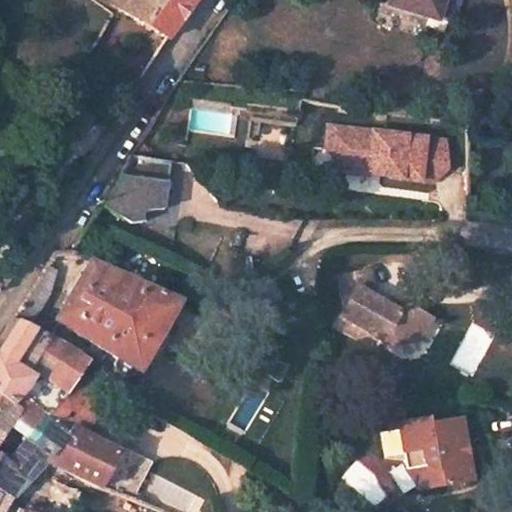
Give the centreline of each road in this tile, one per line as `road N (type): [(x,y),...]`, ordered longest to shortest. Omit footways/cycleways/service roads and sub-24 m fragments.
road 1 (residential): [(0,304),(214,0)]
road 2 (residential): [(322,235),(511,233)]
